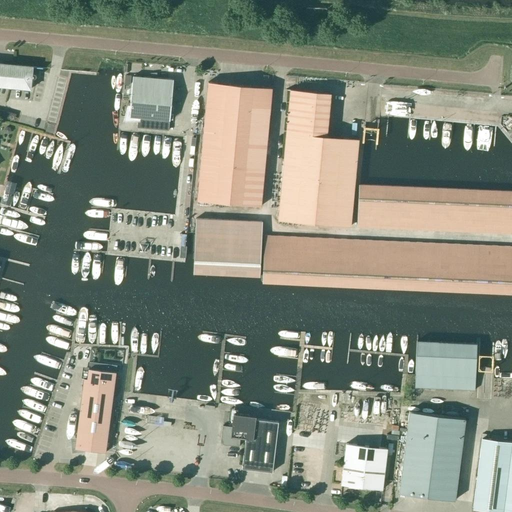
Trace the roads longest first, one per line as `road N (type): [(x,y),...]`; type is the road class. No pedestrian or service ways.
road 1 (unclassified): [(0,37),(493,84),(495,60)]
road 2 (unclassified): [(325,511),(127,485)]
road 3 (unclassified): [(127,485),(0,476)]
